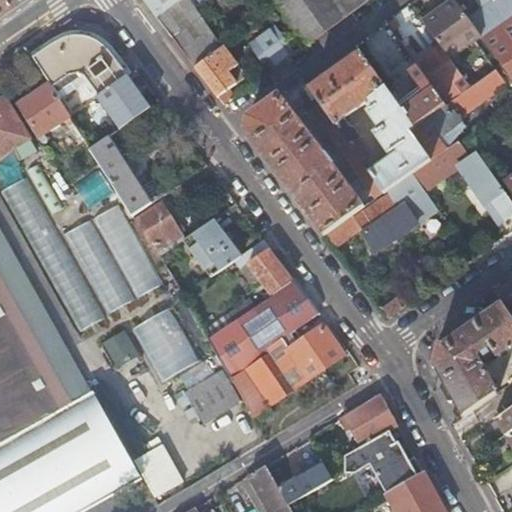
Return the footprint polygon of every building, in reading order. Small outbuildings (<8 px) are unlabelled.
[(0,0),(0,15),(11,8),(23,0),(0,0)] [(144,0),(196,67),(223,48),(196,8),(191,0),(144,0)] [(269,0),(303,50),(372,0),(269,0)] [(444,0),(420,17),(423,22),(448,4),(447,2),(445,0),(444,0)] [(469,19),(455,0),(453,0),(448,4),(463,24),(465,27),(476,41),(482,37),(469,19)] [(511,0),(478,0),(484,8),(469,19),(482,37),(504,65),(511,76),(511,0)] [(448,4),(423,22),(442,47),(451,59),(463,50),(476,41),(465,27),(463,24),(448,4)] [(270,73),(288,60),(295,55),(277,31),(252,48),(270,73)] [(49,85),(70,118),(128,79),(127,77),(115,61),(106,50),(104,48),(103,46),(101,44),(99,43),(97,41),(95,40),(92,39),(90,38),(87,37),(85,37),(83,36),(81,36),(79,36),(77,36),(74,36),(72,37),(70,37),(68,37),(65,38),(63,39),(62,40),(60,41),(57,42),(56,43),(32,59),(49,85)] [(404,98),(396,104),(413,128),(446,105),(438,93),(417,65),(401,44),(397,47),(393,50),(423,92),(409,103),(404,98)] [(429,56),(417,65),(438,93),(446,105),(455,98),(471,87),(463,76),(462,74),(451,59),(442,47),(429,56)] [(211,86),(225,105),(233,100),(227,92),(245,78),(223,48),(196,67),(211,86)] [(335,72),(310,90),(329,116),(364,163),(370,158),(357,140),(361,137),(354,127),(351,127),(345,119),(363,105),(365,102),(363,101),(363,100),(365,99),(366,97),(366,96),(372,96),(372,103),(375,106),(369,110),(369,114),(380,129),(377,132),(376,135),(391,155),(394,155),(399,152),(402,156),(399,162),(397,162),(390,166),(388,164),(372,175),(387,194),(388,193),(394,189),(415,174),(433,162),(411,131),(414,129),(413,128),(396,104),(361,55),(335,72)] [(511,76),(504,65),(497,70),(507,83),(511,90),(511,76)] [(471,87),(455,98),(466,114),(504,85),(507,83),(497,70),(496,70),(471,87)] [(84,140),(90,149),(109,136),(150,108),(139,93),(128,79),(70,118),(84,140)] [(42,89),(17,105),(42,144),(48,140),(46,136),(66,123),(76,139),(73,141),(76,145),(84,140),(70,118),(49,85),(42,89)] [(473,124),(511,97),(511,93),(511,94),(471,122),(473,124)] [(325,236),(366,208),(281,96),(248,119),(246,132),(325,236)] [(511,97),(473,124),(471,122),(453,134),(460,143),(469,137),(511,108),(511,106),(511,97)] [(0,170),(20,159),(14,149),(30,140),(6,98),(0,101),(0,170)] [(446,105),(413,128),(414,129),(411,131),(433,162),(442,155),(431,139),(449,127),(466,114),(455,98),(446,105)] [(364,163),(329,116),(321,122),(378,200),(387,194),(372,175),(364,163)] [(90,149),(100,164),(133,216),(151,203),(141,187),(133,175),(125,162),(118,151),(109,136),(90,149)] [(442,155),(433,162),(415,174),(427,192),(460,168),(486,206),(492,202),(505,221),(511,217),(511,216),(511,203),(469,137),(460,143),(442,155)] [(129,144),(118,151),(125,162),(136,155),(129,144)] [(9,184),(78,331),(106,318),(37,171),(9,184)] [(394,189),(388,193),(391,197),(357,220),(367,236),(378,252),(413,229),(414,230),(441,212),(440,212),(427,192),(415,174),(394,189)] [(151,203),(162,196),(152,180),(141,187),(151,203)] [(122,201),(97,214),(141,296),(166,283),(122,201)] [(499,225),(505,221),(492,202),(486,206),(499,225)] [(162,203),(136,220),(159,257),(183,241),(185,239),(173,221),(162,203)] [(101,215),(72,226),(106,312),(135,301),(101,215)] [(228,238),(214,220),(185,239),(183,241),(210,277),(241,256),(228,238)] [(250,264),(273,295),(292,283),(280,267),(268,251),(270,249),(264,241),(241,256),(247,265),(250,264)] [(0,511),(84,511),(139,483),(89,395),(85,397),(0,244),(0,511)] [(208,338),(254,418),(343,358),(333,342),(323,329),(291,350),(283,339),(319,314),(295,281),(292,283),(273,295),(265,301),(217,332),(208,338)] [(511,281),(507,285),(496,293),(503,304),(511,319),(511,281)] [(213,325),(217,332),(265,301),(260,294),(213,325)] [(388,318),(409,304),(403,295),(381,310),(388,318)] [(439,379),(461,420),(497,395),(476,358),(490,349),(497,359),(511,349),(511,319),(503,304),(442,345),(434,370),(439,379)] [(107,341),(123,364),(144,350),(128,326),(107,341)] [(511,362),(497,374),(507,388),(511,384),(511,362)] [(223,411),(241,401),(224,370),(187,391),(204,422),(223,411)] [(391,432),(399,428),(382,396),(341,422),(344,428),(348,435),(352,432),(361,448),(391,432)] [(501,430),(506,438),(511,433),(511,410),(507,414),(504,410),(497,415),(500,419),(496,422),(501,430)] [(331,428),(326,430),(330,438),(336,435),(331,428)] [(394,439),(391,432),(361,448),(347,456),(346,474),(356,475),(371,467),(388,495),(419,477),(400,444),(398,446),(394,439)] [(171,440),(142,456),(162,492),(192,476),(171,440)] [(278,487),(290,507),(334,481),(325,466),(320,469),(317,464),(278,487)] [(293,511),(290,507),(278,487),(267,467),(250,477),(270,511),(293,511)] [(445,511),(437,497),(424,474),(419,477),(388,495),(397,511),(445,511)] [(270,511),(250,477),(243,481),(245,484),(242,486),(238,488),(243,497),(250,493),(260,511),(270,511)] [(336,511),(357,511),(372,504),(362,487),(332,504),(336,511)]
